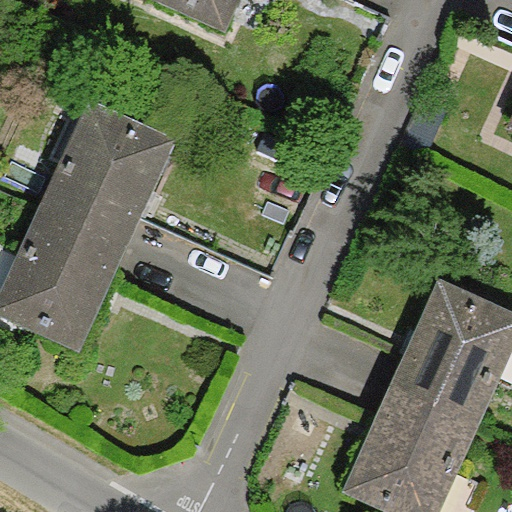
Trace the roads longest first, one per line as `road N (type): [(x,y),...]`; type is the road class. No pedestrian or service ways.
road 1 (residential): [(202,511),(434,0)]
road 2 (residential): [(110,511),(0,446)]
